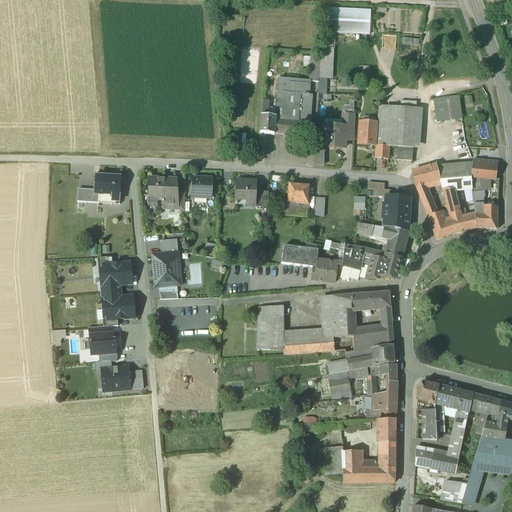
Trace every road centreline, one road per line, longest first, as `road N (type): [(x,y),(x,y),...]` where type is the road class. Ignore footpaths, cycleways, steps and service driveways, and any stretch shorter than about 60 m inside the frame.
road 1 (residential): [(133,162),(399,180),(414,196),(429,253)]
road 2 (track): [(404,489),(321,484),(311,456),(319,441),(356,439),(370,444),(370,459)]
road 3 (residential): [(149,358),(133,162)]
road 4 (track): [(399,180),(428,164),(426,92),(499,80)]
road 5 (residential): [(511,151),(473,0)]
road 6 (track): [(163,511),(149,358)]
road 7 (track): [(479,17),(331,3)]
road 8 (residential): [(405,370),(401,511)]
road 9 (residential): [(429,253),(404,288),(405,370)]
